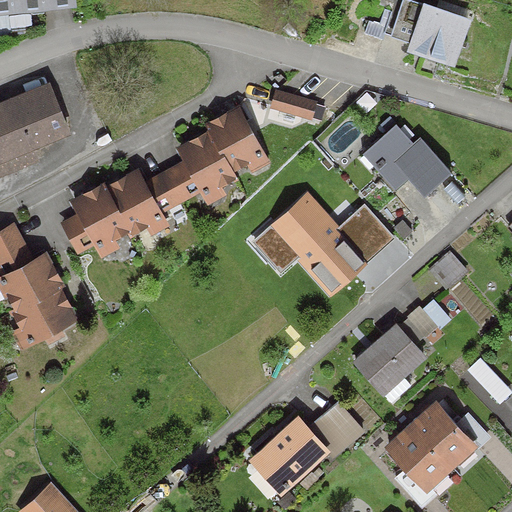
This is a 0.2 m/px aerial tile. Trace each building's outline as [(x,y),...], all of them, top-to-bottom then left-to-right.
[(0,0),(0,10),(26,7),(41,6),(69,2),(70,2),(70,0),(0,0)] [(420,52),(451,62),(466,20),(408,0),(402,0),(396,19),(416,25),(410,43),(409,47),(420,52)] [(48,89),(0,108),(0,158),(65,132),(48,89)] [(280,94),(276,92),(271,106),(307,117),(312,103),(280,94)] [(206,126),(209,132),(230,170),(260,153),(236,109),(206,126)] [(394,190),(407,177),(423,195),(449,173),(418,137),(411,143),(394,124),(368,146),(379,160),(374,164),(376,167),(375,168),(394,190)] [(233,176),(230,170),(209,132),(179,149),(186,161),(203,192),(233,176)] [(177,166),(164,173),(178,200),(192,193),(177,166)] [(159,217),(142,185),(135,172),(105,189),(127,229),(129,233),(159,217)] [(164,173),(151,180),(165,207),(178,200),(164,173)] [(73,202),(83,219),(79,221),(75,216),(62,223),(77,250),(94,240),(97,245),(127,229),(105,189),(103,185),(73,202)] [(308,195),(255,242),(282,272),(298,257),(332,294),(393,239),(365,208),(340,231),(308,195)] [(11,227),(0,232),(0,249),(19,240),(11,227)] [(19,240),(0,249),(0,266),(26,253),(19,240)] [(0,298),(7,294),(15,309),(56,287),(59,285),(43,255),(30,261),(0,278),(0,298)] [(15,309),(12,311),(28,341),(72,317),(63,300),(56,287),(15,309)] [(406,317),(410,320),(423,335),(434,326),(417,307),(406,317)] [(381,392),(389,401),(408,384),(400,375),(421,355),(412,345),(399,330),(394,325),(384,334),(354,362),(381,392)] [(496,399),(507,388),(478,359),(468,369),(496,399)] [(436,403),(412,425),(448,464),(472,443),(436,403)] [(296,418),(255,455),(284,487),(325,451),(331,458),(360,432),(341,409),(311,435),(296,418)] [(394,477),(404,488),(415,478),(418,482),(423,487),(448,464),(412,425),(393,443),(388,448),(405,467),(394,477)] [(68,511),(47,489),(22,511),(21,511),(68,511)]
